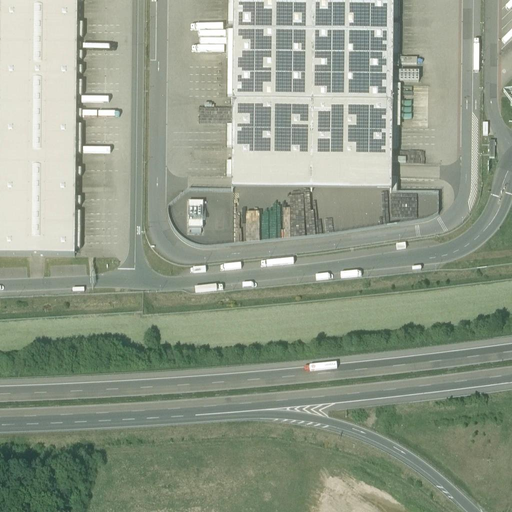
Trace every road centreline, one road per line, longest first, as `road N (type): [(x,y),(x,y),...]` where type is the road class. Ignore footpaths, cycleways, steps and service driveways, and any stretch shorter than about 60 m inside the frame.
road 1 (motorway): [(511,354),(222,384),(0,395)]
road 2 (motorway): [(0,419),(259,404)]
road 3 (motorway): [(259,404),(511,378)]
road 4 (motorway): [(259,404),(370,437),(418,464),(472,511)]
